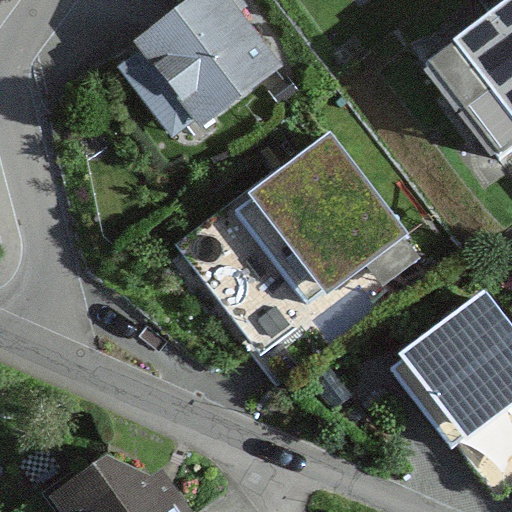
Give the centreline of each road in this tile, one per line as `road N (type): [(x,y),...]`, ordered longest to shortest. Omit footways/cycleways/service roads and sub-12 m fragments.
road 1 (residential): [(46,0),(16,51),(14,115),(48,256),(44,290),(16,336)]
road 2 (residential): [(16,336),(249,445)]
road 3 (residential): [(249,445),(400,511)]
